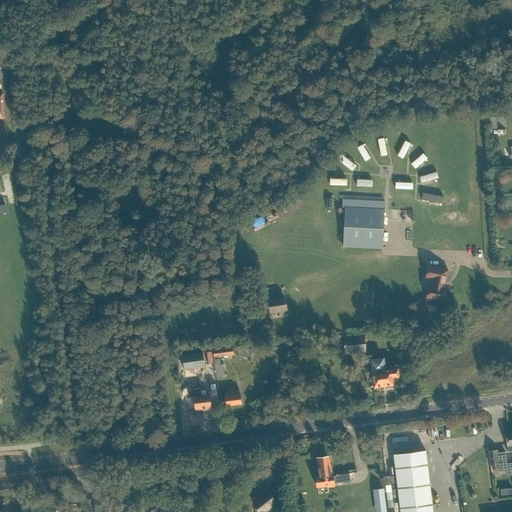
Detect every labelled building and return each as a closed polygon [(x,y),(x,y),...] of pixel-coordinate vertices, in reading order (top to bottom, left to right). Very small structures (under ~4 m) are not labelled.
[(485,115),(485,117),(487,117),(488,129),(497,128),(496,116),(495,116),(495,114),(485,115)] [(345,206),(342,246),(381,249),(384,209),(345,206)] [(428,265),(425,277),(433,279),(431,285),(429,285),(428,288),(427,288),(425,298),(444,302),(447,289),(444,288),(448,269),(428,265)] [(284,297),(267,300),(270,314),(287,311),(284,297)] [(341,335),(332,336),(334,349),(342,348),(341,335)] [(364,335),(344,337),(345,349),(365,347),(364,335)] [(232,347),(213,349),(214,357),(233,355),(232,347)] [(252,348),(237,349),(237,356),(252,356),(252,348)] [(203,352),(182,355),(182,356),(183,356),(185,368),(184,368),(184,369),(205,366),(203,352)] [(219,358),(214,359),(217,377),(226,376),(226,374),(224,374),(223,364),(220,364),(219,358)] [(372,372),(374,387),(392,385),(392,378),(399,377),(398,367),(397,367),(397,365),(390,365),(390,370),(384,371),(382,359),(371,360),(372,372)] [(193,391),(192,391),(195,409),(211,407),(209,394),(207,395),(206,389),(200,390),(199,388),(193,389),(193,391)] [(229,391),(224,392),(226,406),(241,404),(239,390),(236,391),(235,388),(229,388),(229,391)] [(490,465),(498,464),(507,463),(505,451),(498,452),(497,449),(488,450),(490,465)] [(432,511),(426,450),(394,453),(400,511),(432,511)] [(320,476),(315,477),(316,487),(326,486),(327,487),(334,486),(334,483),(350,481),(349,473),(333,475),(333,474),(332,474),(331,464),(328,464),(327,456),(317,458),(320,476)] [(511,461),(507,463),(498,464),(499,471),(506,470),(507,476),(511,474),(511,461)] [(383,488),(373,489),(375,503),(375,511),(384,511),(386,511),(385,502),(383,488)] [(263,511),(275,504),(274,495),(266,491),(255,499),(255,507),(263,511)]
